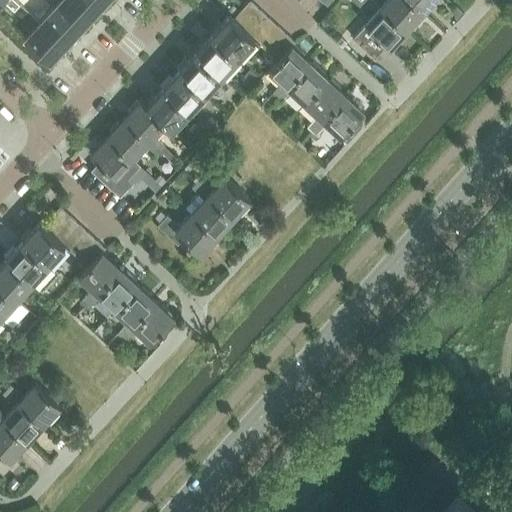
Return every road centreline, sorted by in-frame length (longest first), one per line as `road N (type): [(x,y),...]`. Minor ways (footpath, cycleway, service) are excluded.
road 1 (residential): [(0,500),(13,504),(35,494),(202,307),(38,152)]
road 2 (tertiary): [(184,511),(511,137)]
road 3 (residential): [(281,0),(390,98),(486,0)]
road 4 (residential): [(53,137),(175,0)]
